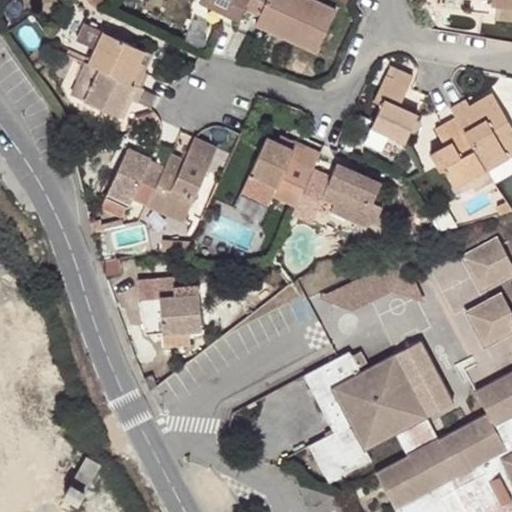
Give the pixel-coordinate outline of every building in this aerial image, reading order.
[(199,0),(224,11),(228,4),(220,0),(199,0)] [(238,17),(243,5),(245,0),(220,0),(228,4),(224,11),(238,17)] [(245,0),(243,5),(259,13),(286,26),(282,34),(316,50),(336,8),(318,0),(245,0)] [(511,6),(496,4),(495,14),(511,16),(511,6)] [(286,26),(259,13),(255,22),(282,34),(286,26)] [(133,81),(134,81),(141,66),(132,61),(140,43),(101,25),(82,16),(73,34),(93,43),(85,60),(133,81)] [(132,61),(141,66),(149,47),(140,43),(132,61)] [(85,60),(82,58),(73,76),(88,82),(82,96),(114,111),(123,92),(128,94),(133,81),(85,60)] [(386,59),(383,64),(393,68),(395,63),(386,59)] [(414,107),(400,102),(397,101),(410,70),(395,63),(393,68),(383,64),(371,91),(379,94),(368,120),(401,136),(406,125),(411,114),(414,107)] [(67,90),(82,96),(88,82),(73,76),(67,90)] [(133,81),(128,94),(136,97),(141,84),(134,81),(133,81)] [(460,89),(457,91),(445,99),(451,109),(481,160),(482,161),(504,147),(511,142),(511,125),(488,87),(466,100),(460,89)] [(120,113),(128,94),(123,92),(114,111),(120,113)] [(481,160),(451,109),(430,122),(442,140),(426,149),(435,164),(439,162),(451,180),(468,170),(482,161),(481,160)] [(418,117),(411,114),(406,125),(413,127),(418,117)] [(183,157),(168,150),(164,159),(160,168),(147,198),(183,216),(216,145),(193,133),(183,157)] [(271,139),(285,146),(288,139),(275,133),(271,139)] [(291,204),(310,166),(284,153),(287,147),(285,146),(271,139),(259,134),(235,188),(262,201),(266,192),(291,204)] [(147,198),(160,168),(145,161),(149,152),(128,142),(103,193),(126,204),(132,191),(147,198)] [(504,147),(482,161),(490,170),(511,158),(504,147)] [(160,168),(164,159),(149,152),(145,161),(160,168)] [(330,202),(327,210),(356,224),(371,219),(377,205),(369,201),(377,180),(334,161),(319,196),(330,202)] [(490,170),(482,161),(468,170),(474,180),(490,170)] [(511,270),(511,264),(496,235),(461,253),(479,288),(511,270)] [(102,254),(106,266),(123,263),(122,250),(102,254)] [(398,256),(312,297),(346,309),(387,290),(419,302),(398,256)] [(163,332),(201,330),(199,295),(190,296),(190,286),(176,287),(175,278),(137,280),(140,333),(163,332)] [(465,309),(484,343),(511,327),(511,314),(500,290),(465,309)] [(511,327),(484,343),(493,345),(511,335),(511,327)] [(511,511),(511,366),(471,388),(484,412),(434,438),(421,413),(448,399),(416,337),(354,369),(351,364),(360,360),(354,348),(345,353),(344,350),(335,355),(298,374),(329,430),(303,444),(324,480),(368,457),(362,446),(393,430),(405,454),(375,471),(396,511),(425,511),(426,511),(511,511)] [(55,497),(68,505),(89,468),(76,461),(55,497)]
